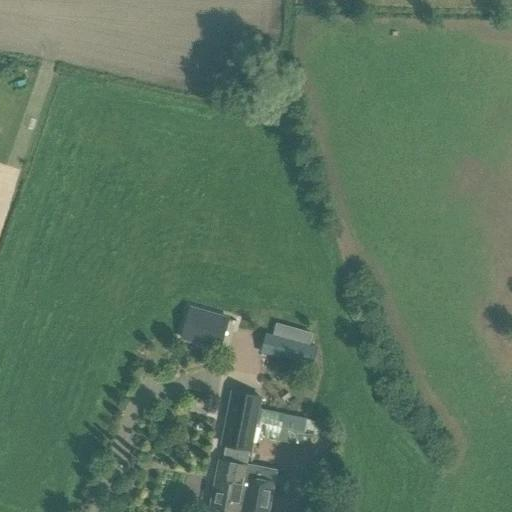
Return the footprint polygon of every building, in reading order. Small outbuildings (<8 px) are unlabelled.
[(189,306),(180,338),(221,350),(230,318),(189,306)] [(266,330),(299,340),(306,320),(272,310),(266,330)] [(266,334),(261,354),(311,367),(313,368),(315,359),(318,348),(310,346),(308,346),(273,336),(266,334)] [(234,391),(224,445),(251,450),(254,437),(282,442),(282,438),(286,420),(287,414),(259,409),(261,396),(234,391)] [(297,407),(296,420),(314,421),(314,407),(297,407)] [(217,470),(209,511),(267,511),(273,482),(263,480),(265,466),(251,464),(251,466),(219,459),(217,470)]
